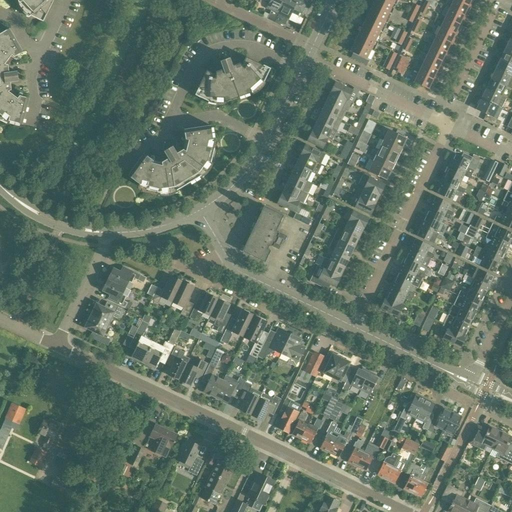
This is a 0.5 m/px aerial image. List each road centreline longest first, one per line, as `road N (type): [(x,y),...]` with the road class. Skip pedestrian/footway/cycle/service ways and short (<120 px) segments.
road 1 (unclassified): [(402,511),(56,346)]
road 2 (residential): [(383,362),(193,270),(226,254)]
road 3 (residential): [(356,328),(449,126)]
road 4 (residential): [(171,119),(192,69),(215,48),(250,46),(301,69)]
road 5 (residential): [(449,126),(306,58)]
road 6 (residential): [(449,126),(448,112),(501,0)]
road 7 (residential): [(56,346),(106,232)]
